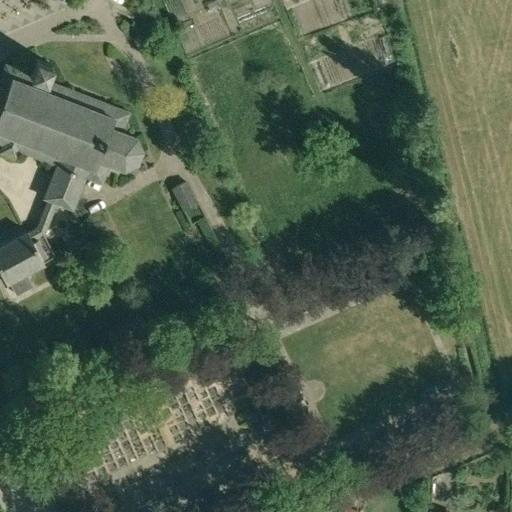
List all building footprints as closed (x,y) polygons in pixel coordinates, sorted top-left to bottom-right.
[(47,199),(56,203),(72,209),(85,176),(102,183),(109,164),(124,169),(137,164),(142,150),(136,137),(123,132),(130,113),(47,81),(53,65),(37,59),(31,74),(5,64),(0,76),(0,143),(3,144),(0,150),(0,152),(14,158),(17,150),(56,165),(43,198),(47,199)] [(182,211),(198,203),(186,181),(171,189),(182,211)] [(43,234),(56,203),(47,199),(36,227),(27,232),(27,231),(0,245),(0,272),(6,284),(9,282),(16,295),(32,286),(25,273),(44,263),(43,262),(55,256),(43,234)] [(124,344),(148,330),(139,313),(114,326),(124,344)] [(298,387),(291,389),(283,393),(280,386),(263,393),(267,401),(256,406),(262,419),(273,415),(276,423),(279,421),(293,415),(292,413),(306,407),(298,387)] [(361,511),(342,503),(338,511),(361,511)]
